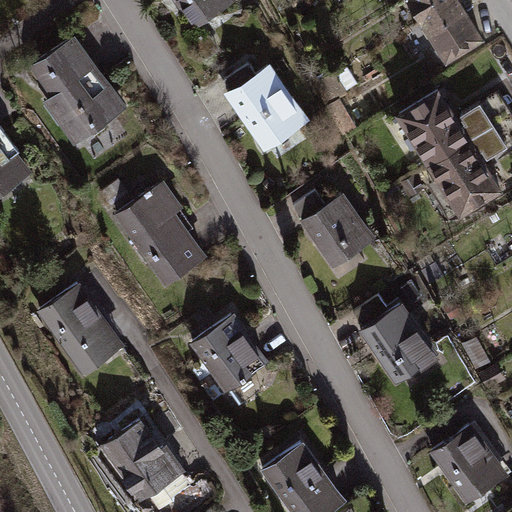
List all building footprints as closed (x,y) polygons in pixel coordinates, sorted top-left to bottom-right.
[(176,0),(195,25),(229,0),(176,0)] [(466,0),(412,0),(450,61),(489,37),(466,0)] [(74,31),(28,63),(50,93),(43,98),(74,142),(127,105),(74,31)] [(277,63),(231,92),(265,147),(312,118),(277,63)] [(326,91),(352,88),(350,69),(323,73),(326,91)] [(443,85),(399,111),(458,213),(502,188),(443,85)] [(0,124),(0,192),(32,169),(0,124)] [(118,175),(100,188),(111,202),(129,189),(118,175)] [(163,175),(113,211),(165,282),(208,251),(176,207),(183,202),(163,175)] [(345,188),(302,216),(334,268),(378,240),(345,188)] [(78,277),(36,308),(83,371),(125,341),(78,277)] [(384,295),(357,313),(402,382),(442,356),(406,300),(393,308),(384,295)] [(234,308),(189,341),(225,390),(270,357),(234,308)] [(140,411),(98,442),(140,499),(186,465),(166,438),(162,440),(140,411)] [(511,465),(477,419),(434,452),(471,501),(511,470),(511,465)] [(304,436),(261,467),(293,511),(327,511),(348,497),(304,436)]
